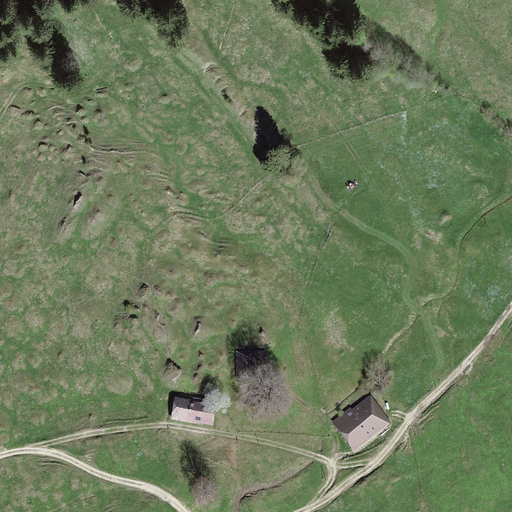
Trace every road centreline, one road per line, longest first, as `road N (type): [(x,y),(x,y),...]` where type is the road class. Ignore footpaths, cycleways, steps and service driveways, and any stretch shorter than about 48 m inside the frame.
road 1 (track): [(307,507),(328,482),(328,461),(229,433),(143,425),(25,449)]
road 2 (track): [(511,303),(379,457),(298,511)]
road 3 (track): [(0,454),(55,453),(145,485),(182,511)]
